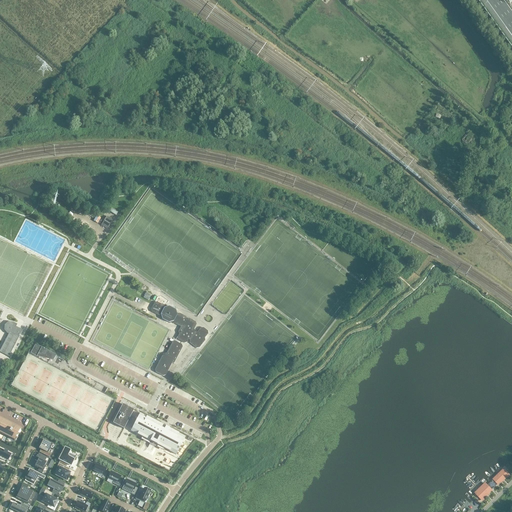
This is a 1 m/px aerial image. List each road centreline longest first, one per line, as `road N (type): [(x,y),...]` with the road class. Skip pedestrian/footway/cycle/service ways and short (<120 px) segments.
road 1 (unknown): [(469,0),(506,56),(501,103),(486,116),(347,0)]
road 2 (track): [(219,436),(249,427),(279,384),(315,365),(346,328),(378,312),(424,266)]
